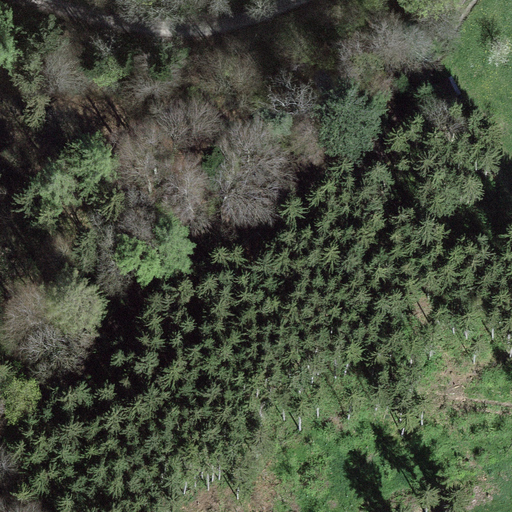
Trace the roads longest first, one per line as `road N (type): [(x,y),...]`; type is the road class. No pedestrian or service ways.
road 1 (track): [(0,408),(60,390),(147,219),(253,156),(382,135),(466,0)]
road 2 (track): [(55,0),(171,29),(242,19),(297,0)]
